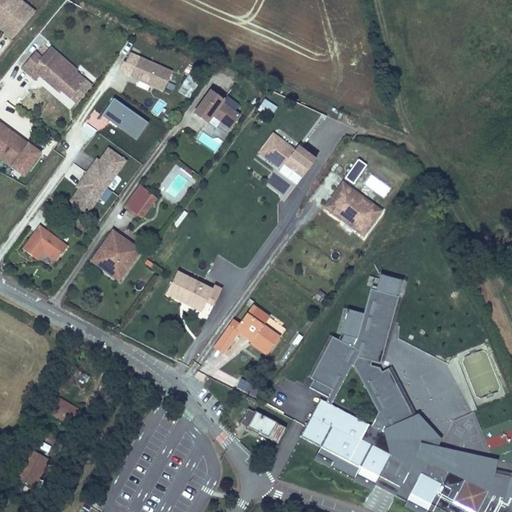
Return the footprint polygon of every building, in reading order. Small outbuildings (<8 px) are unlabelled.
[(0,0),(0,29),(10,36),(31,10),(17,0),(0,0)] [(77,101),(90,86),(74,73),(76,71),(48,48),(39,58),(34,54),(22,67),(34,78),(38,73),(58,90),(60,87),(77,101)] [(119,74),(163,94),(164,92),(169,81),(172,74),(130,55),(125,65),(123,65),(119,74)] [(90,86),(95,80),(80,66),(76,71),(74,73),(90,86)] [(177,84),(169,81),(164,92),(172,95),(177,84)] [(235,114),(224,106),(225,104),(223,103),(210,93),(194,116),(209,127),(210,125),(216,129),(220,124),(230,132),(241,118),(235,114)] [(225,104),(224,106),(235,114),(240,108),(227,98),(223,103),(225,104)] [(128,134),(139,117),(111,99),(100,116),(128,134)] [(258,111),(270,119),(277,109),(264,101),(258,111)] [(135,139),(147,122),(139,117),(128,134),(135,139)] [(38,153),(0,124),(0,158),(22,175),(38,153)] [(216,153),(222,143),(202,131),(196,142),(216,153)] [(295,146),(293,150),(271,134),(257,152),(279,168),(282,164),(300,177),(313,159),(295,146)] [(104,187),(123,160),(105,148),(96,160),(91,167),(89,165),(84,172),(104,187)] [(352,171),(360,175),(365,166),(357,161),(352,171)] [(300,177),(282,164),(279,168),(276,171),(294,184),(300,177)] [(85,213),(104,187),(84,172),(79,179),(81,181),(76,188),(67,200),(85,213)] [(272,172),(264,185),(281,197),(290,184),(272,172)] [(355,185),(359,176),(349,172),(345,181),(355,185)] [(323,208),(363,238),(382,211),(342,182),(323,208)] [(151,195),(139,186),(124,206),(136,215),(151,195)] [(157,199),(151,195),(136,215),(141,220),(157,199)] [(41,251),(44,253),(55,239),(38,227),(21,250),(34,260),(41,251)] [(90,264),(119,285),(142,253),(113,232),(90,264)] [(56,261),(66,247),(55,239),(44,253),(47,255),(56,261)] [(43,261),(51,267),(56,261),(47,255),(43,261)] [(206,304),(213,308),(222,291),(215,287),(213,292),(177,273),(165,296),(184,306),(186,302),(203,311),(206,304)] [(383,431),(385,428),(395,433),(416,422),(388,369),(382,372),(379,368),(370,365),(371,361),(380,363),(396,305),(392,304),(394,296),(370,290),(357,339),(352,348),(332,337),(310,378),(313,380),(309,388),(328,398),(325,403),(319,400),(299,436),(320,447),(313,460),(353,482),(353,481),(356,476),(375,486),(375,485),(380,476),(400,487),(412,465),(392,454),(396,448),(400,440),(383,431)] [(317,291),(314,300),(321,303),(325,294),(317,291)] [(201,314),(203,311),(186,302),(184,306),(201,314)] [(266,358),(282,335),(263,322),(267,317),(250,305),(235,326),(231,323),(216,346),(224,352),(237,334),(234,332),(237,327),(254,339),(251,344),(249,346),(266,358)] [(251,344),(254,339),(237,327),(234,332),(237,334),(251,344)] [(222,355),(224,352),(216,346),(213,350),(222,355)] [(77,420),(81,411),(57,399),(53,407),(77,420)] [(73,426),(77,420),(53,407),(49,414),(73,426)] [(277,444),(285,429),(247,409),(239,424),(277,444)] [(416,458),(396,448),(392,454),(412,465),(416,458)] [(13,477),(32,487),(46,460),(27,450),(13,477)] [(511,511),(511,502),(503,500),(509,477),(418,453),(416,458),(412,465),(400,487),(395,497),(404,501),(402,505),(414,511),(423,511),(424,511),(425,511),(511,511)] [(375,486),(356,476),(353,481),(372,491),(375,486)] [(395,497),(400,487),(380,476),(375,485),(395,497)]
